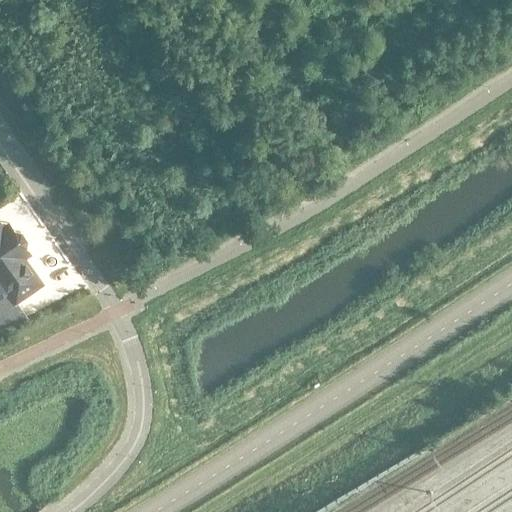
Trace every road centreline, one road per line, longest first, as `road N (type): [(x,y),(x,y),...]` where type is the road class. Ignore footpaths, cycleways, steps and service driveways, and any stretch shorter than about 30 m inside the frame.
road 1 (unclassified): [(115,312),(136,360),(142,422),(124,459),(71,511)]
road 2 (residential): [(0,132),(115,312)]
